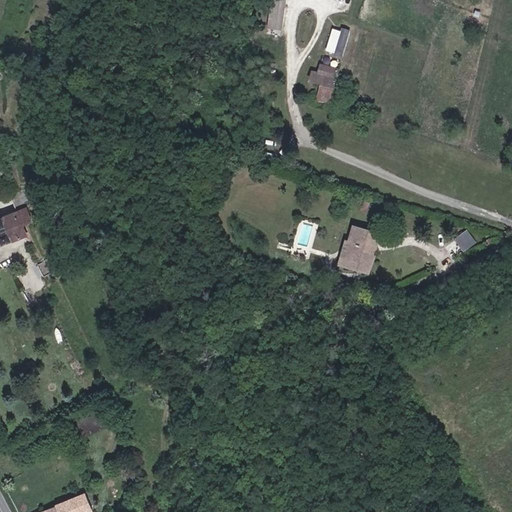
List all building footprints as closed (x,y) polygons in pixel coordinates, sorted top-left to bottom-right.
[(269,0),(266,33),(286,35),(289,0),(269,0)] [(345,54),(350,30),(332,26),(327,51),(345,54)] [(330,102),(335,80),(338,67),(321,63),(319,72),(313,70),(311,79),(323,82),(319,99),(330,102)] [(22,189),(10,194),(19,213),(0,221),(0,231),(7,246),(31,235),(24,221),(34,216),(22,189)] [(343,264),(371,270),(380,231),(354,225),(351,240),(348,240),(343,264)] [(464,251),(478,241),(468,228),(454,238),(464,251)] [(103,398),(79,416),(90,430),(113,413),(103,398)] [(87,492),(40,511),(90,511),(95,510),(87,492)]
